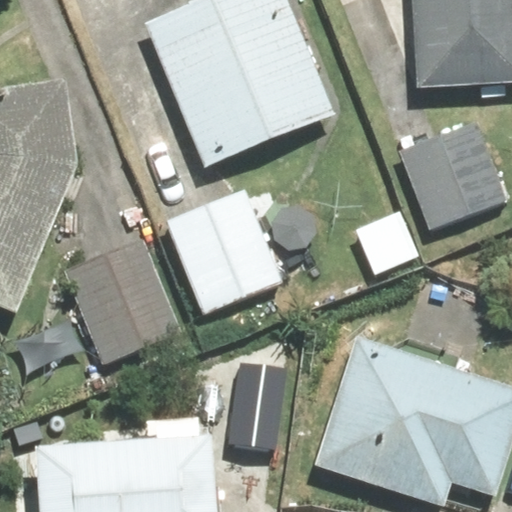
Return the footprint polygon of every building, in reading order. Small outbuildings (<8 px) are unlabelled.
[(284,0),(202,0),(135,29),(198,176),(335,118),(284,0)] [(511,90),(511,0),(406,0),(412,96),(511,90)] [(0,93),(0,318),(10,322),(71,172),(60,86),(0,93)] [(511,198),(487,127),(406,155),(434,235),(511,207),(511,198)] [(248,196),(175,225),(212,315),(284,286),(248,196)] [(150,240),(67,273),(105,367),(188,333),(150,240)] [(511,425),(511,393),(351,342),(307,480),(407,511),(439,511),(447,490),(487,503),(511,425)] [(23,450),(27,511),(206,511),(201,437),(23,450)]
